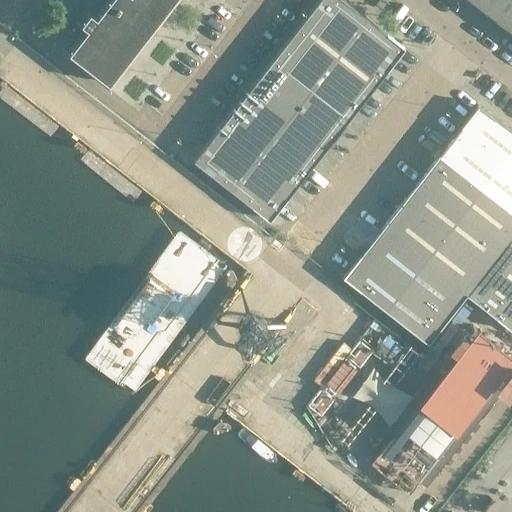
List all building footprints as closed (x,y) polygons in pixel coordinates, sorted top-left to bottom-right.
[(109,84),(173,0),(107,0),(95,16),(89,12),(81,23),(86,28),(67,52),(109,84)] [(404,47),(343,0),(318,0),(291,35),(366,95),(404,47)] [(511,0),(472,0),(511,30),(511,0)] [(307,171),(366,95),(291,35),(231,112),(307,171)] [(511,131),(477,104),(439,153),(511,210),(511,131)] [(307,171),(231,112),(194,160),(269,219),(307,171)] [(466,293),(511,234),(511,210),(439,153),(381,227),(466,293)] [(466,293),(381,227),(343,276),(428,342),(466,293)] [(511,329),(511,234),(466,293),(511,329)] [(416,477),(493,379),(508,359),(475,333),(459,353),(382,451),(416,477)] [(382,451),(459,353),(449,345),(372,442),(382,451)] [(426,486),(503,388),(493,379),(416,477),(426,486)]
